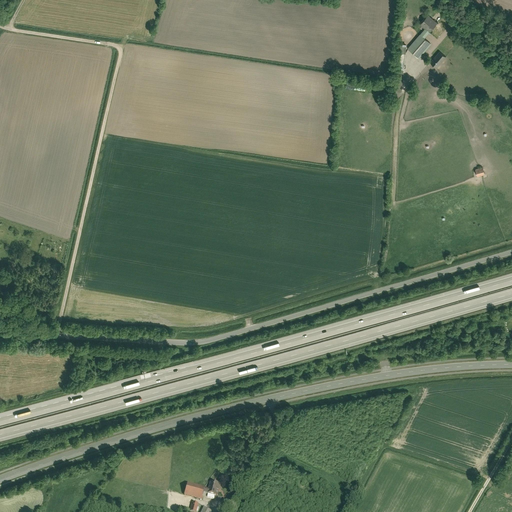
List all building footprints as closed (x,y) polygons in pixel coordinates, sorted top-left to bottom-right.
[(439,22),(429,14),(421,23),(426,27),(431,31),(439,22)] [(420,34),(425,38),(431,31),(426,27),(420,34)] [(425,38),(420,34),(409,47),(421,57),(432,43),(425,38)] [(406,69),(408,43),(401,43),(399,68),(406,69)] [(447,56),(440,51),(432,61),(438,67),(447,56)] [(484,167),(477,169),(479,175),(486,173),(484,167)] [(222,485),(212,482),(210,489),(207,488),(206,492),(219,495),(222,485)] [(206,492),(207,488),(189,483),(186,495),(204,500),(206,492)] [(199,504),(193,502),(191,510),(197,511),(199,504)]
